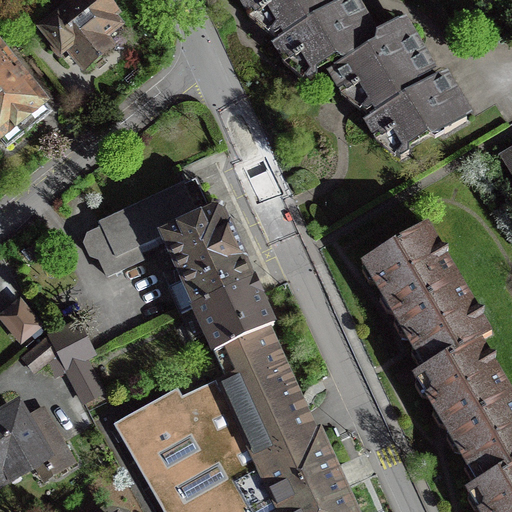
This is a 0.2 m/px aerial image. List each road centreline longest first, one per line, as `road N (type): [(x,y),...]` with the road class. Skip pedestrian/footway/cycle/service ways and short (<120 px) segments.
road 1 (residential): [(198,65),(408,511)]
road 2 (residential): [(198,65),(0,230)]
